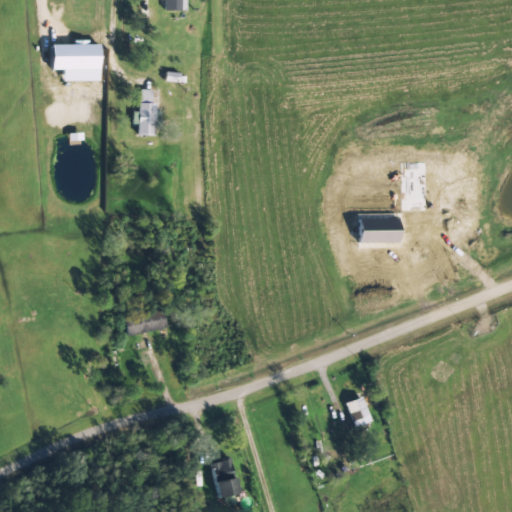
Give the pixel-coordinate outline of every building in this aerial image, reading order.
[(154,23),(155,5),(138,5),(138,23),(154,23)] [(152,135),(153,102),(149,102),(149,90),(136,90),(136,112),(130,111),(130,123),(135,123),(134,135),(152,135)] [(163,326),(159,310),(119,321),(124,337),(163,326)] [(367,422),(360,397),(343,401),(350,427),(367,422)] [(209,463),(213,497),(234,494),(230,459),(209,463)]
